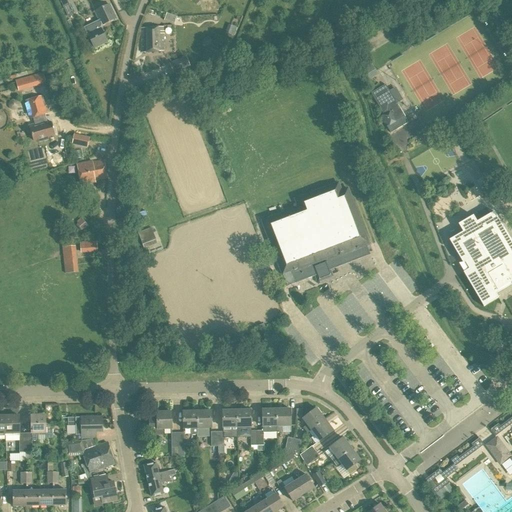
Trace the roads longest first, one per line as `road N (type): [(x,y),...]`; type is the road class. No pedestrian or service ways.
road 1 (unclassified): [(116,390),(112,178),(129,40),(144,0)]
road 2 (unclassified): [(116,390),(319,388),(341,402),(389,467)]
road 3 (residential): [(137,511),(116,390)]
